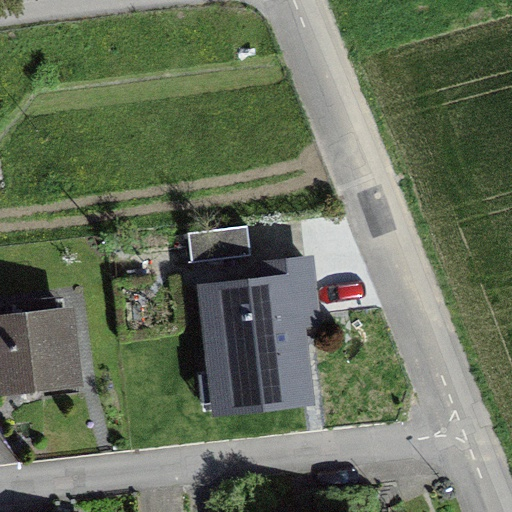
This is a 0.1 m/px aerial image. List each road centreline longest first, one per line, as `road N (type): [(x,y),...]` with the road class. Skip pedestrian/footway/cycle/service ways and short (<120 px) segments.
road 1 (unclassified): [(461,434),(294,0)]
road 2 (residential): [(461,434),(0,488)]
road 3 (track): [(0,220),(227,188),(354,154)]
